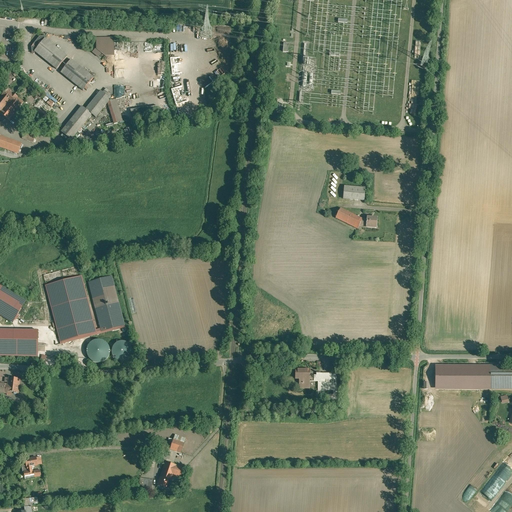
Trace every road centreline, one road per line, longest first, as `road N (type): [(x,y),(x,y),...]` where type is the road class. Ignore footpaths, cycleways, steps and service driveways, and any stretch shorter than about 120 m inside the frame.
road 1 (unclassified): [(0,362),(84,367),(417,356)]
road 2 (unclassified): [(417,356),(442,0)]
road 3 (residential): [(417,356),(404,511)]
